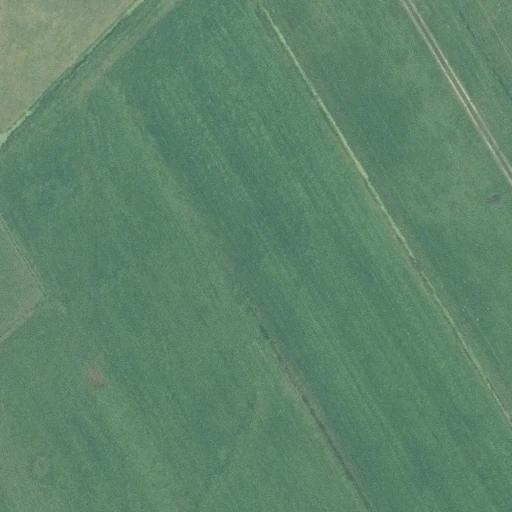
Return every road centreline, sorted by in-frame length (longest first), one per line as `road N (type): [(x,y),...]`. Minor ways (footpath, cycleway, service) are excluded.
road 1 (track): [(167,0),(0,172)]
road 2 (track): [(511,177),(406,0)]
